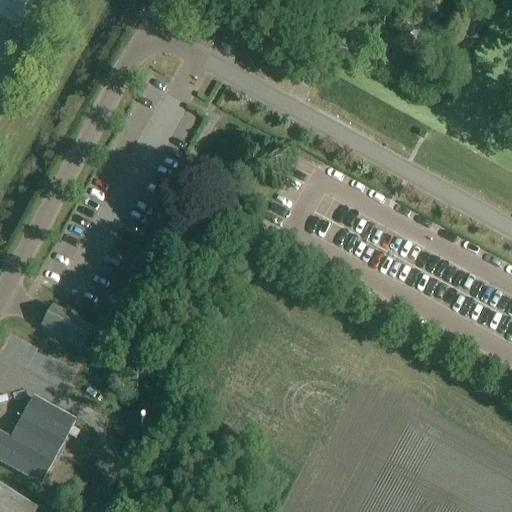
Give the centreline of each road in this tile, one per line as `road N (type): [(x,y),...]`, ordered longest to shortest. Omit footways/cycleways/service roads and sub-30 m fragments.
road 1 (unclassified): [(511,229),(147,28)]
road 2 (unclassified): [(0,302),(147,28)]
